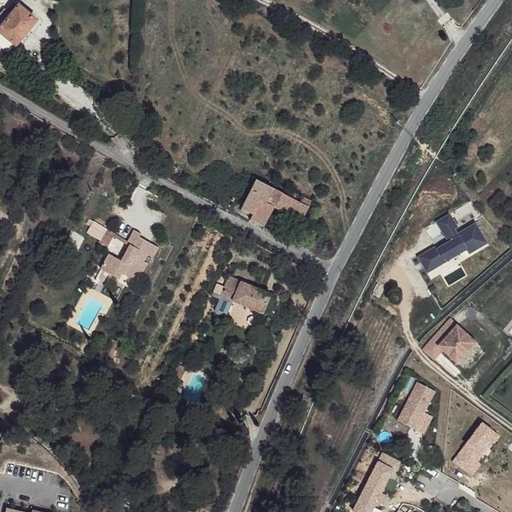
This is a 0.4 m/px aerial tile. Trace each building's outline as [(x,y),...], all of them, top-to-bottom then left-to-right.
[(0,28),(18,9),(13,4),(0,18),(0,28)] [(35,21),(18,9),(0,28),(0,33),(15,46),(35,21)] [(15,46),(0,33),(0,47),(9,54),(15,46)] [(242,210),(245,212),(260,183),(257,182),(242,210)] [(268,187),(260,183),(245,212),(253,215),(268,187)] [(307,207),(268,187),(253,215),(251,219),(264,224),(274,208),(300,221),(307,207)] [(433,250),(415,261),(425,277),(463,252),(466,256),(484,246),(471,226),(453,237),(451,233),(456,229),(448,216),(434,224),(447,244),(435,252),(433,250)] [(115,233),(108,229),(102,241),(109,244),(115,233)] [(123,260),(111,254),(103,270),(124,281),(126,276),(134,280),(144,261),(142,260),(145,254),(148,255),(154,243),(141,238),(143,235),(135,231),(127,245),(131,247),(123,260)] [(162,248),(154,243),(148,255),(156,260),(162,248)] [(148,263),(144,261),(134,280),(138,282),(148,263)] [(273,293),(230,275),(221,296),(263,315),(273,293)] [(475,343),(446,322),(425,352),(439,361),(445,351),(461,363),(475,343)] [(188,369),(180,364),(173,379),(181,384),(188,369)] [(95,369),(92,375),(100,379),(102,373),(95,369)] [(420,380),(399,417),(424,432),(433,414),(425,410),(437,389),(420,380)] [(24,501),(7,498),(4,511),(57,511),(58,507),(59,503),(33,498),(32,503),(31,506),(24,505),(24,501)]
